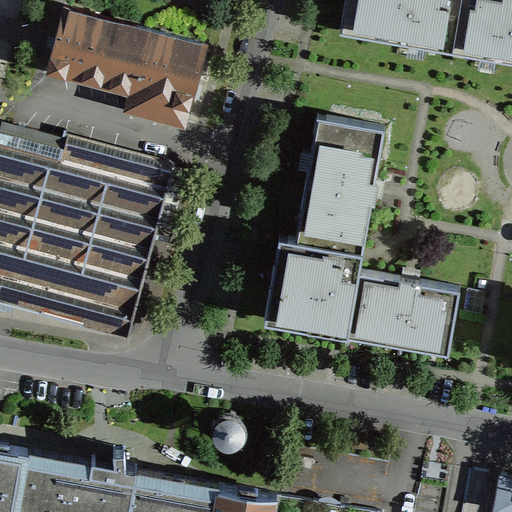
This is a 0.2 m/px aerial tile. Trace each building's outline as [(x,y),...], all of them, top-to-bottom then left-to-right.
[(345,0),(342,20),(368,24),(366,33),(429,44),(431,35),(454,39),(460,0),(345,0)] [(511,0),(460,0),(454,39),(477,43),(475,52),(511,58),(511,0)] [(206,42),(64,4),(55,36),(47,67),(131,89),(127,106),(183,121),(188,104),(189,105),(206,42)] [(303,223),(300,237),(353,246),(363,248),(373,194),(380,195),(383,180),(376,179),(386,124),(326,113),(323,132),(319,132),(317,144),(312,143),(301,206),(310,207),(307,223),(303,223)] [(0,300),(128,336),(176,163),(63,131),(62,136),(3,120),(0,129),(0,300)] [(351,255),(353,246),(300,237),(289,235),(286,248),(281,247),(279,259),(275,258),(264,317),(312,325),(313,316),(350,323),(360,267),(362,257),(351,255)] [(403,274),(360,267),(350,323),(381,328),(379,337),(424,345),(426,336),(451,341),(461,285),(419,277),(420,270),(404,267),(403,274)] [(231,411),(225,412),(219,415),(214,423),(216,433),(224,441),(232,441),(240,438),(243,433),(244,423),(240,415),(236,413),(231,411)] [(91,460),(0,443),(0,511),(273,511),(278,492),(137,467),(137,464),(126,462),(125,445),(114,445),(114,453),(96,455),(92,453),(91,460)] [(511,511),(511,474),(505,473),(506,472),(502,471),(495,508),(509,510),(508,511),(511,511)] [(273,511),(380,511),(381,510),(278,492),(273,511)]
